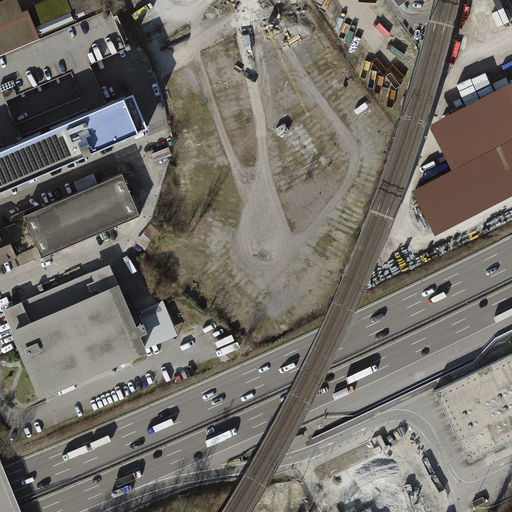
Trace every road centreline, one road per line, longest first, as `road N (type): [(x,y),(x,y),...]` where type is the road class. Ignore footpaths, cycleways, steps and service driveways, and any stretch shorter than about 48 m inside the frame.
road 1 (motorway): [(511,256),(0,488)]
road 2 (motorway): [(46,511),(511,300)]
road 3 (unknown): [(258,0),(353,144),(358,163),(345,178)]
road 4 (unknown): [(94,88),(247,14)]
